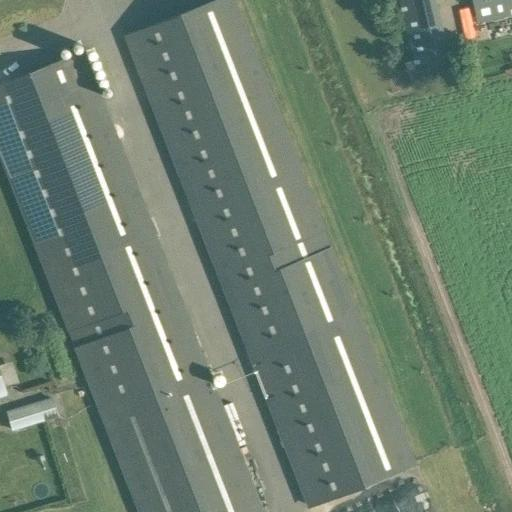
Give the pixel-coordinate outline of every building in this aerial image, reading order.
[(325,230),(235,0),(216,0),(126,35),(310,506),(416,464),(331,247),(330,248),(323,231),(325,230)] [(399,0),(416,74),(450,66),(435,0),(399,0)] [(511,0),(471,0),(477,22),(511,14),(511,0)] [(0,84),(0,155),(68,330),(70,330),(76,347),(75,347),(138,511),(260,511),(82,52),(0,84)] [(45,419),(40,403),(9,413),(14,429),(45,419)]
